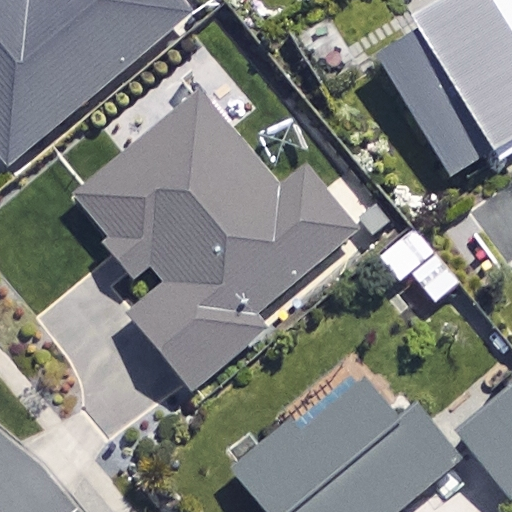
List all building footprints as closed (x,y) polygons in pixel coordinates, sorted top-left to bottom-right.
[(0,0),(0,166),(3,171),(189,23),(170,0),(0,0)] [(511,155),(511,49),(485,4),(383,66),(457,189),(511,155)] [(111,244),(105,249),(141,293),(155,282),(167,297),(132,325),(190,397),(264,337),(247,316),(350,233),(306,180),(327,163),(273,95),(227,132),(206,107),(82,208),(111,244)] [(511,253),(511,189),(477,214),(507,257),(511,253)] [(419,242),(383,271),(401,294),(414,284),(439,314),(462,295),(419,242)] [(413,511),(462,472),(416,417),(400,430),(362,384),(239,486),(260,511),(413,511)] [(511,402),(472,435),(476,441),(464,451),(511,510),(511,402)]
